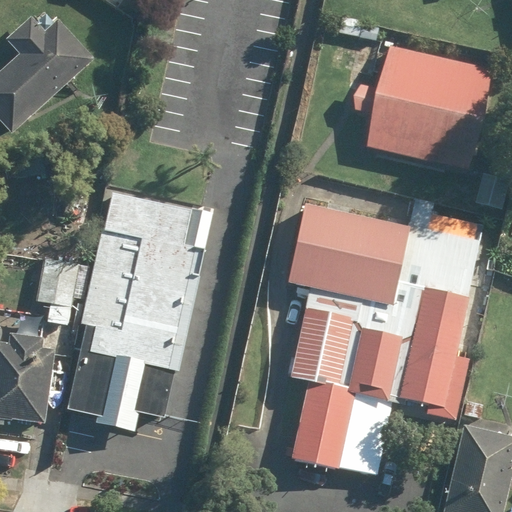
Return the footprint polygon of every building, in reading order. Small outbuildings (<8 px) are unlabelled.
[(57,24),(45,35),(30,19),(5,42),(19,57),(0,74),(0,125),(10,136),(92,61),(57,24)] [(490,71),(382,49),(361,150),(469,173),(490,71)] [(146,149),(124,146),(121,173),(143,176),(146,149)] [(192,207),(115,190),(105,234),(102,233),(81,326),(87,327),(68,412),(98,419),(96,426),(135,435),(140,414),(165,419),(175,374),(179,375),(217,206),(193,201),(192,207)] [(406,234),(302,210),(285,286),(389,310),(406,234)] [(44,260),(36,304),(50,307),(47,325),(67,329),(78,266),(44,260)] [(427,414),(457,420),(468,366),(454,364),(467,298),(420,289),(397,405),(427,411),(427,414)] [(350,320),(303,312),(291,382),(338,390),(350,320)] [(402,342),(361,334),(349,396),(389,404),(402,342)] [(10,338),(8,352),(0,350),(0,422),(43,428),(52,358),(41,356),(43,342),(10,338)] [(355,398),(308,388),(292,462),(339,472),(355,398)] [(501,511),(511,470),(511,439),(464,428),(443,511),(501,511)]
